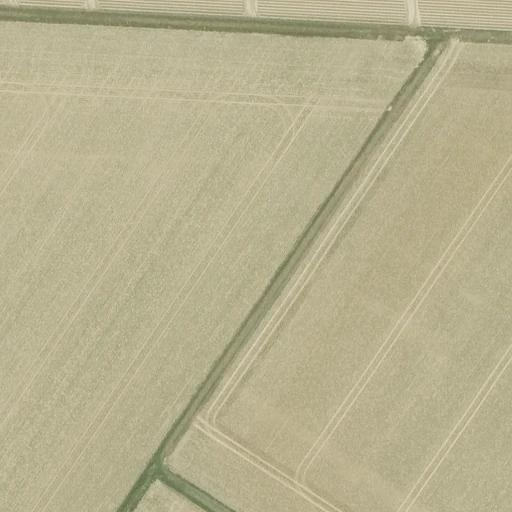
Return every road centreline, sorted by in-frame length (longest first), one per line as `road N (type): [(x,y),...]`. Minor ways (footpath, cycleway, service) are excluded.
road 1 (track): [(440,35),(124,511)]
road 2 (track): [(0,10),(511,38)]
